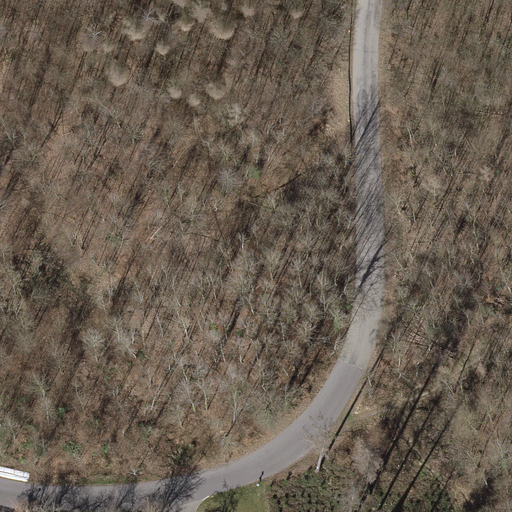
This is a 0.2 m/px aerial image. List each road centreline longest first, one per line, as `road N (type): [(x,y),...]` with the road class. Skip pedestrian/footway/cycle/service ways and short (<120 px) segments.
road 1 (unclassified): [(224,475),(320,428),(361,362),(372,311),(371,0)]
road 2 (track): [(369,123),(219,243),(0,342)]
road 3 (residential): [(0,493),(54,509),(175,494)]
